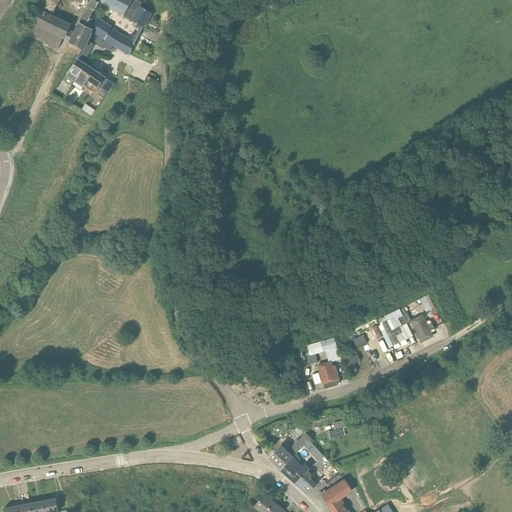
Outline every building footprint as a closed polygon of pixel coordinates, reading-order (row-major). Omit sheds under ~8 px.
[(61,0),(43,0),(27,34),(58,49),(63,38),(64,39),(71,25),(54,17),(60,3),(61,0)] [(74,45),(81,49),(83,50),(88,41),(90,36),(91,34),(90,34),(91,31),(98,18),(104,5),(94,0),(90,0),(79,22),(69,43),(74,45)] [(102,10),(111,15),(113,10),(123,15),(124,15),(131,20),(144,27),(151,13),(141,7),(142,4),(135,0),(94,0),(104,5),(102,10)] [(120,34),(111,28),(112,27),(98,18),(91,31),(98,35),(98,36),(113,46),(129,55),(136,41),(120,34)] [(98,36),(96,40),(95,41),(110,51),(113,46),(98,36)] [(85,59),(93,44),(88,41),(83,50),(81,49),(76,58),(78,59),(68,76),(67,77),(64,82),(65,84),(67,85),(70,86),(74,80),(75,81),(76,82),(81,74),(80,74),(86,64),(82,62),(84,58),(85,59)] [(91,91),(95,85),(102,75),(86,64),(80,74),(81,74),(76,82),(75,81),(75,82),(83,87),(83,86),(91,91)] [(107,93),(101,90),(98,95),(103,99),(107,93)] [(422,299),(428,311),(436,307),(430,295),(422,299)] [(434,334),(423,312),(410,319),(421,341),(434,334)] [(402,315),(406,324),(411,322),(407,313),(402,315)] [(401,327),(406,324),(402,315),(397,318),(401,327)] [(393,328),(389,319),(383,322),(394,343),(398,341),(395,334),(401,331),(399,325),(393,328)] [(363,335),(358,337),(358,338),(362,346),(367,344),(363,335)] [(387,349),(381,336),(376,338),(374,336),(367,339),(378,362),(385,359),(382,352),(387,349)] [(362,346),(358,338),(358,337),(353,340),(357,349),(362,346)] [(335,338),(327,341),(320,343),(323,352),(338,348),(335,338)] [(310,356),(316,355),(316,354),(323,352),(320,343),(320,342),(307,346),(307,348),(309,356),(310,356)] [(357,368),(362,366),(358,353),(351,355),(350,353),(343,356),(349,373),(357,370),(357,368)] [(315,376),(313,365),(307,367),(305,357),(299,358),(303,379),(315,376)] [(334,360),(318,364),(324,386),(340,382),(334,360)] [(263,378),(263,377),(255,373),(255,374),(251,383),(250,383),(258,387),(263,378)] [(345,421),(335,422),(336,429),(330,430),(332,439),(348,436),(345,421)] [(297,426),(292,431),(298,438),(303,433),(297,426)] [(269,458),(281,469),(293,458),(296,454),(304,446),(309,441),(311,439),(306,433),(288,451),(281,445),(269,458)] [(308,446),(319,459),(324,454),(313,442),(308,446)] [(316,485),(314,483),(327,469),(324,465),(328,461),(323,456),(319,460),(318,460),(318,461),(309,470),(302,477),(296,484),(307,494),(316,485)] [(303,469),(299,473),(292,467),(297,462),(293,458),(281,469),(281,470),(296,484),(302,477),(309,470),(306,466),(303,469)] [(375,511),(366,511),(365,510),(361,511),(350,511),(342,499),(353,492),(345,480),(322,495),(333,511),(381,511),(379,509),(375,511)] [(261,511),(266,511),(274,503),(264,495),(255,507),(253,510),(255,511),(257,511),(259,510),(261,511)] [(43,501),(44,511),(58,511),(56,498),(43,501)] [(44,511),(43,501),(30,504),(31,511),(44,511)] [(282,511),(284,510),(274,503),(266,511),(282,511)]
